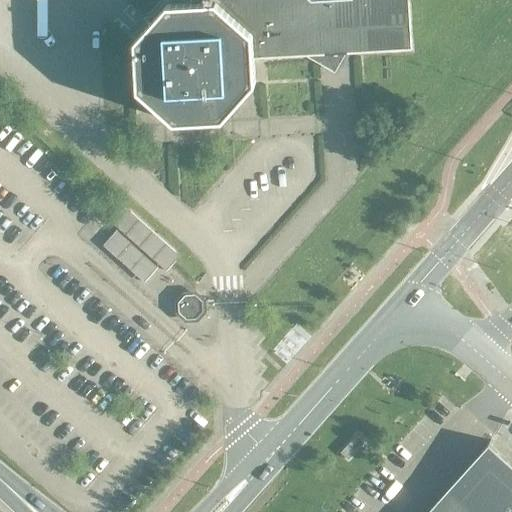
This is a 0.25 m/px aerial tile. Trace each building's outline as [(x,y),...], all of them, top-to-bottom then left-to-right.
[(255,84),(254,59),(306,56),(335,74),(345,54),(412,50),(409,0),(191,0),(191,4),(167,6),(135,41),(138,91),(174,123),(222,120),(255,84)] [(168,269),(182,254),(134,209),(104,241),(147,281),(163,264),(168,269)] [(196,292),(195,292),(184,293),(176,302),(176,314),(186,323),(198,323),(206,314),(206,300),(196,292)] [(464,381),(465,380),(456,372),(455,373),(464,381)] [(356,436),(340,453),(348,460),(364,443),(356,436)] [(511,511),(511,468),(489,448),(490,445),(489,444),(466,481),(448,511),(511,511)]
